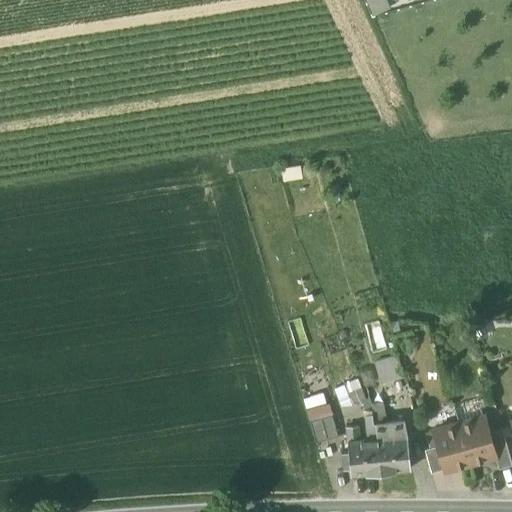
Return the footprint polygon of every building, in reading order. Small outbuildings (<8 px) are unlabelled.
[(368,342),(383,338),(378,320),(364,323),(368,342)] [(374,364),(380,383),(404,376),(398,357),(374,364)] [(348,397),(351,405),(365,399),(362,391),(357,379),(344,385),(348,397)] [(373,404),(377,423),(386,422),(390,422),(387,402),(373,404)] [(310,421),(316,442),(338,436),(332,415),(310,421)] [(483,416),(458,423),(470,464),(477,461),(477,459),(494,455),(488,432),(483,416)] [(377,423),(375,423),(381,471),(410,468),(407,434),(387,436),(386,422),(377,423)] [(381,471),(375,423),(365,424),(367,438),(359,439),(358,425),(346,426),(348,450),(342,450),(343,465),(350,465),(351,474),(381,471)] [(470,464),(458,423),(433,430),(438,445),(444,469),(462,464),(462,466),(470,464)] [(494,455),(498,468),(511,464),(501,428),(488,432),(494,455)] [(424,449),(431,472),(444,469),(438,445),(424,449)]
